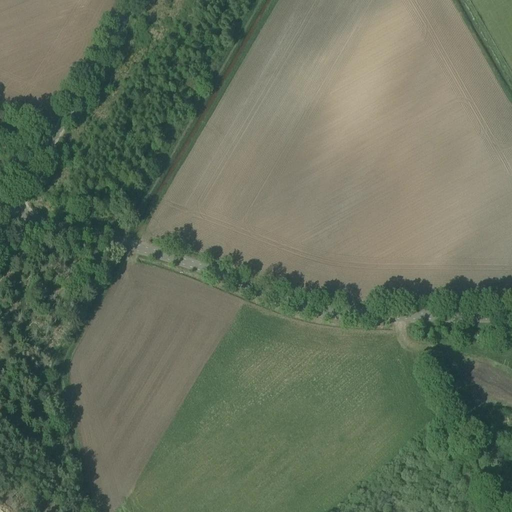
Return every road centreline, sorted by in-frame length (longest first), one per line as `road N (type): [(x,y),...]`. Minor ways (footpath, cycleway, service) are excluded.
road 1 (unclassified): [(511,318),(321,311),(11,215)]
road 2 (unclassified): [(11,215),(135,0)]
